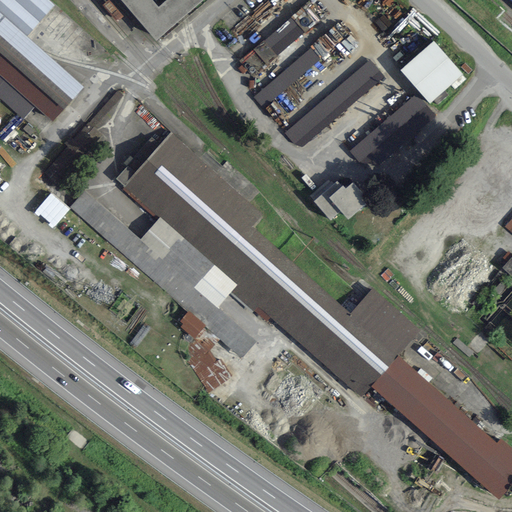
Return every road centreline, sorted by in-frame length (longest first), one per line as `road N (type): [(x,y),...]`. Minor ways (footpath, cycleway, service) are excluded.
road 1 (motorway): [(292,511),(0,288)]
road 2 (unknown): [(142,69),(46,151),(22,195),(70,235),(117,298)]
road 3 (motorway): [(0,325),(248,511)]
road 4 (track): [(152,511),(76,452),(76,425),(0,363)]
